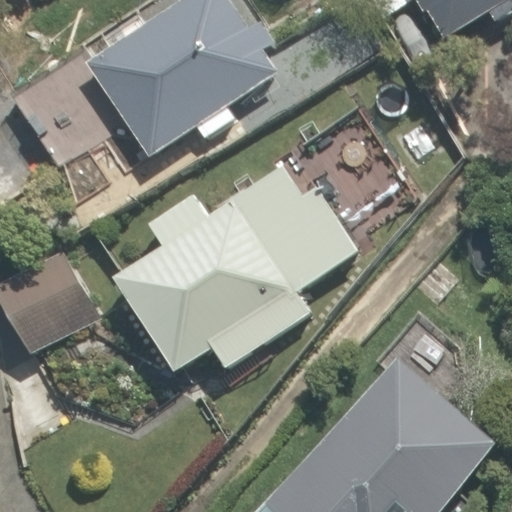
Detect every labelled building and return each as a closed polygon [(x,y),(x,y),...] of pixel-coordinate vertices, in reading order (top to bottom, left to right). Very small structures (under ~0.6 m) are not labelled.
[(188,131),(196,144),(238,119),(230,106),(267,84),(216,0),(176,0),(82,57),(10,101),(49,166),(121,123),(143,158),(188,131)] [(488,0),(411,0),(433,34),(488,0)] [(297,197),(279,166),(206,208),(193,186),(140,216),(157,245),(113,271),(169,368),(202,349),(215,371),(309,316),(291,287),(360,247),(323,182),(297,197)] [(102,314),(57,241),(0,275),(0,327),(21,363),(102,314)] [(431,511),(492,436),(378,346),(246,511),(431,511)]
